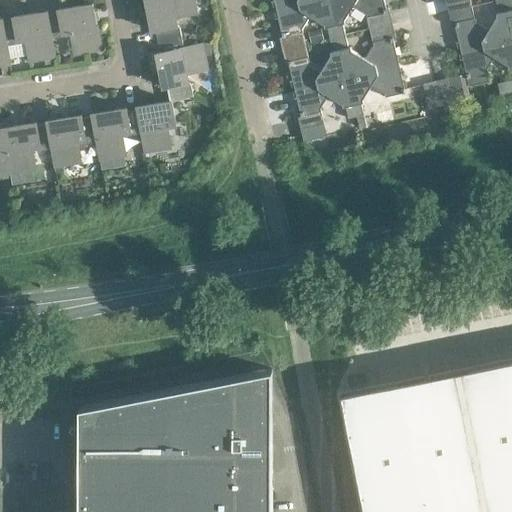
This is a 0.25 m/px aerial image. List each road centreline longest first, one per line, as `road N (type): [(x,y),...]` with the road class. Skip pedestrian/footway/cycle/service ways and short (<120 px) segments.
road 1 (secondary): [(109,297),(473,224)]
road 2 (residential): [(113,0),(125,75),(0,96)]
road 3 (residential): [(258,134),(230,0)]
